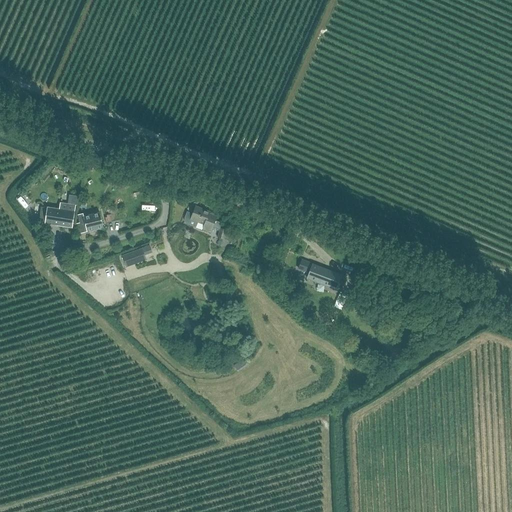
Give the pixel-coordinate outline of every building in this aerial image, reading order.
[(45,224),(54,225),(72,228),(75,205),(61,203),(60,210),(48,208),(45,224)] [(203,227),(211,231),(213,227),(220,230),(221,228),(222,223),(216,221),(217,217),(209,214),(210,212),(196,206),(194,211),(188,209),(185,216),(185,218),(185,219),(186,221),(187,223),(189,224),(196,227),(198,222),(205,224),(203,227)] [(41,207),(39,220),(41,223),(45,224),(48,208),(41,207)] [(83,217),(83,214),(77,215),(79,223),(76,224),(78,233),(87,231),(87,232),(103,228),(99,213),(83,217)] [(227,230),(221,228),(218,237),(224,239),(227,230)] [(227,230),(224,239),(235,242),(238,233),(227,230)] [(150,246),(142,249),(144,255),(152,252),(150,246)] [(142,249),(123,256),(127,267),(146,260),(144,255),(142,249)] [(340,276),(320,268),(322,264),(314,261),(315,259),(304,255),(299,269),(336,285),(340,276)] [(372,284),(358,279),(355,288),(368,293),(372,284)]
